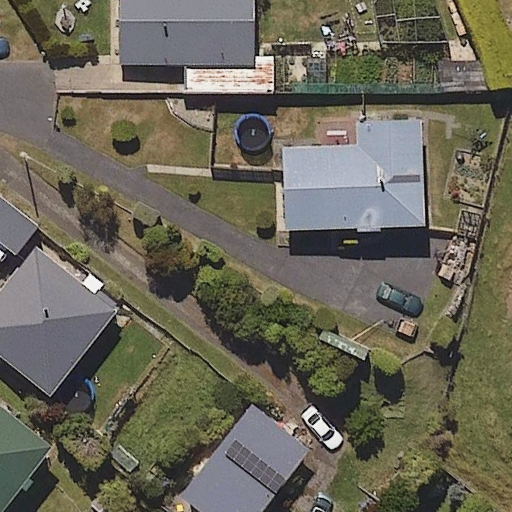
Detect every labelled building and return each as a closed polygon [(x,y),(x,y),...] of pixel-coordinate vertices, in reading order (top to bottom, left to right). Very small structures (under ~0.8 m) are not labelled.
[(249,0),(115,0),(117,66),(189,64),(189,91),(271,91),(271,56),(250,56),(249,0)] [(417,120),(355,121),(355,146),(279,147),(280,228),(419,226),(417,120)] [(35,226),(0,198),(0,261),(4,265),(35,226)] [(23,255),(0,285),(0,355),(48,392),(116,301),(83,276),(79,282),(39,252),(32,262),(23,255)] [(0,503),(48,446),(0,406),(0,503)] [(255,511),(306,450),(251,406),(180,493),(202,511),(255,511)]
